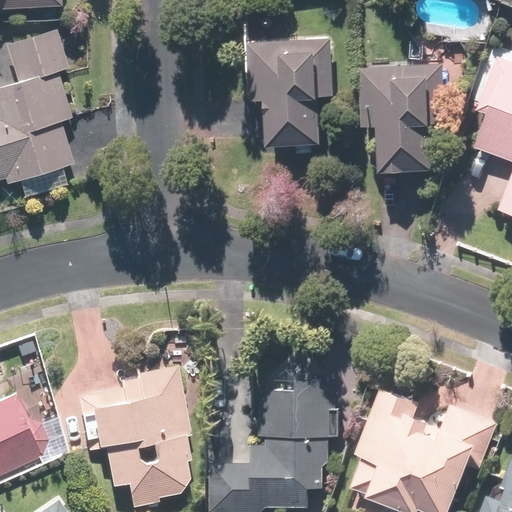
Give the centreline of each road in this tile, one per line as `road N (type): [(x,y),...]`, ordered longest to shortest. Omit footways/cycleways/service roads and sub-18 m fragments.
road 1 (residential): [(161,251),(294,259),(419,287),(511,323)]
road 2 (residential): [(161,251),(150,0)]
road 3 (residential): [(0,287),(161,251)]
